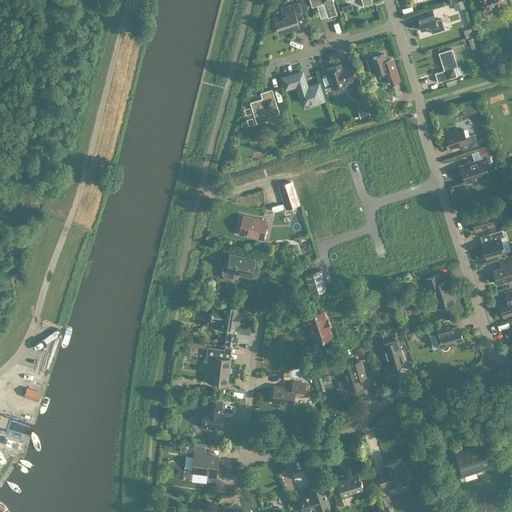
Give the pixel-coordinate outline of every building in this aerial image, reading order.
[(327,17),(336,14),(331,0),(309,0),(311,6),(323,3),(327,17)] [(477,0),(481,12),(508,3),(507,0),(477,0)] [(282,15),(273,18),(278,32),(298,26),(295,15),(301,13),(298,1),(280,7),(282,15)] [(420,29),(428,26),(430,31),(443,27),(440,16),(435,18),(432,10),(426,12),(427,14),(416,17),(420,29)] [(295,36),(299,48),(307,45),(302,33),(295,36)] [(453,67),(457,66),(451,48),(438,52),(443,69),(434,72),(437,81),(456,75),(453,67)] [(377,73),(385,71),(388,83),(399,79),(392,56),(385,58),(384,53),(372,57),(377,73)] [(345,81),(356,77),(352,65),(345,67),(345,68),(341,69),(339,63),(325,68),(332,88),(346,83),(345,81)] [(279,77),(283,90),(295,86),(300,103),(310,100),(311,104),(324,100),(318,82),(307,85),(302,69),(279,77)] [(249,101),(253,114),(256,122),(268,118),(267,116),(278,112),(271,88),(260,92),(261,98),(249,101)] [(477,144),(474,134),(465,137),(462,128),(445,134),(449,147),(461,143),(462,149),(477,144)] [(465,183),(488,175),(482,157),(459,165),(465,183)] [(285,207),(299,202),(292,179),(277,183),(285,207)] [(256,185),(263,209),(279,204),(271,180),(256,185)] [(317,243),(350,233),(335,181),(301,191),(317,243)] [(475,231),(494,225),(489,209),(470,215),(475,231)] [(265,226),(266,220),(242,215),(238,233),(262,238),(264,232),(268,233),(269,227),(265,226)] [(480,242),(485,258),(504,252),(500,237),(503,236),(501,229),(488,233),(489,238),(487,240),(480,242)] [(223,275),(231,277),(233,272),(250,275),(250,274),(256,275),(259,261),(253,259),(253,258),(229,253),(227,262),(224,262),(222,272),(223,275)] [(511,285),(511,256),(502,260),(504,266),(492,270),(496,282),(506,279),(509,287),(511,285)] [(437,306),(453,301),(450,292),(449,292),(448,288),(446,280),(440,282),(437,275),(438,274),(424,278),(430,294),(432,295),(433,295),(437,306)] [(511,288),(509,289),(511,296),(498,300),(504,319),(504,318),(503,315),(511,312),(511,288)] [(235,330),(236,324),(238,324),(240,312),(238,312),(239,305),(221,302),(220,309),(210,307),(208,320),(217,321),(216,327),(235,330)] [(329,327),(326,319),(324,320),(321,310),(306,315),(314,341),(329,336),(327,328),(329,327)] [(441,346),(442,348),(444,349),(447,348),(448,346),(448,344),(462,339),(458,325),(452,327),(450,321),(427,328),(433,348),(441,346)] [(234,345),(235,335),(225,333),(223,344),(234,345)] [(396,339),(382,343),(384,350),(381,351),(380,353),(382,357),(384,358),(386,357),(389,366),(403,362),(399,348),(405,346),(401,334),(395,336),(396,339)] [(207,347),(205,356),(211,357),(208,381),(226,384),(229,358),(223,358),(224,349),(207,347)] [(359,379),(365,377),(360,359),(353,361),(340,365),(345,379),(340,381),(339,383),(340,388),(343,390),(347,388),(348,390),(361,386),(359,379)] [(19,381),(16,392),(30,396),(33,385),(19,381)] [(291,388),(274,386),(272,401),(292,403),(293,396),(295,394),(303,395),(304,382),(292,381),(291,388)] [(221,428),(223,413),(220,413),(221,400),(208,399),(207,411),(203,411),(201,425),(208,426),(211,430),(214,427),(221,428)] [(475,471),(491,466),(483,442),(454,452),(462,475),(464,475),(465,479),(476,475),(475,471)] [(215,478),(218,456),(217,456),(217,457),(204,455),(204,450),(194,449),(191,471),(192,471),(192,470),(207,472),(207,477),(215,478)] [(386,470),(377,473),(381,486),(390,483),(391,485),(406,480),(405,478),(409,477),(407,472),(403,473),(400,460),(385,465),(386,470)] [(289,470),(293,483),(300,481),(297,468),(289,470)] [(339,491),(333,493),(337,505),(344,503),(342,497),(363,490),(360,482),(361,482),(361,479),(359,480),(357,473),(336,480),(339,491)] [(309,492),(298,496),(303,511),(314,508),(315,511),(319,511),(331,508),(323,483),(307,488),(309,492)]
